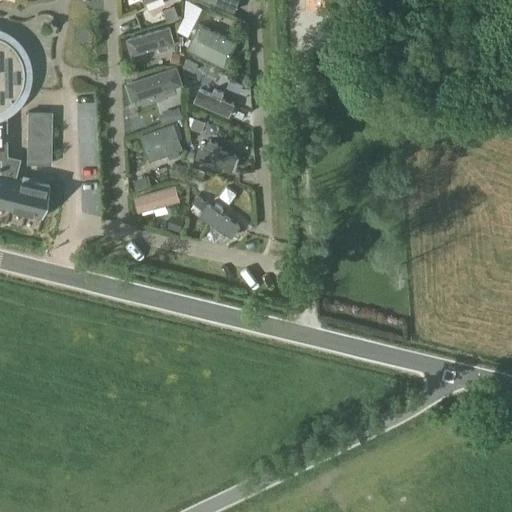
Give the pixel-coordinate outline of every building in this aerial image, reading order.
[(306,0),(307,7),(346,9),(346,0),(306,0)] [(162,2),(162,13),(179,14),(179,3),(162,2)] [(363,17),(384,16),(384,5),(363,6),(363,17)] [(236,41),(199,23),(186,49),(224,68),(236,41)] [(380,54),(381,26),(359,25),(358,54),(364,54),(374,54),(380,54)] [(169,26),(126,39),(131,55),(174,42),(169,26)] [(0,206),(0,207),(1,205),(10,207),(9,209),(10,209),(11,207),(15,208),(14,210),(16,211),(16,209),(25,211),(25,213),(26,213),(26,211),(30,212),(30,214),(31,214),(31,213),(40,215),(40,217),(41,217),(49,186),(15,177),(20,158),(7,154),(6,107),(12,101),(17,95),(21,87),(23,78),(23,68),(20,59),(16,51),(11,45),(4,40),(0,37),(0,206)] [(176,66),(126,83),(132,102),(182,85),(176,66)] [(200,90),(194,103),(226,118),(232,106),(200,90)] [(141,136),(145,149),(150,163),(173,155),(174,159),(181,156),(179,150),(183,149),(174,125),(141,136)] [(216,150),(218,144),(209,141),(207,147),(200,145),(196,158),(233,170),(238,157),(216,150)] [(178,184),(139,196),(143,209),(171,200),(172,205),(184,202),(178,184)] [(207,204),(199,215),(232,237),(240,226),(207,204)]
